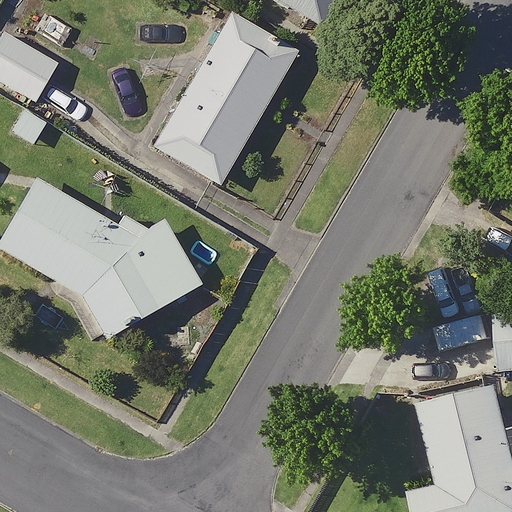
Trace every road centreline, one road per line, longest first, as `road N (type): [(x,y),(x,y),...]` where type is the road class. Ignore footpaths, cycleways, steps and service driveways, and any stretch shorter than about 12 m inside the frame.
road 1 (residential): [(511,21),(467,72),(216,511)]
road 2 (residential): [(114,511),(0,447)]
